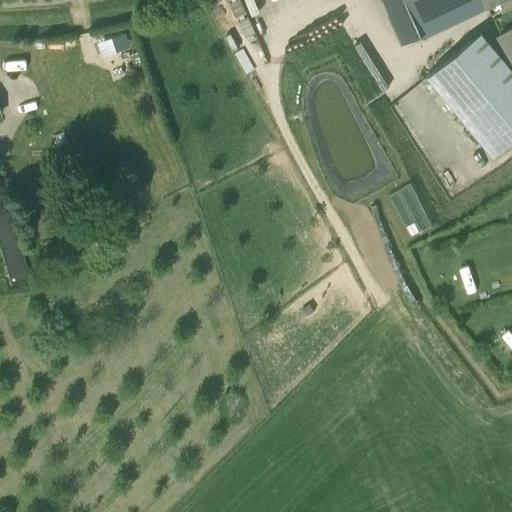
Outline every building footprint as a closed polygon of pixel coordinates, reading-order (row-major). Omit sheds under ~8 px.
[(379,0),(401,47),(484,9),(479,0),(379,0)] [(479,0),(484,9),(504,0),(479,0)] [(511,27),(495,36),(511,64),(511,27)] [(511,138),(511,69),(480,31),(426,75),(491,155),(511,138)] [(0,211),(0,246),(11,285),(30,279),(10,209),(0,211)]
